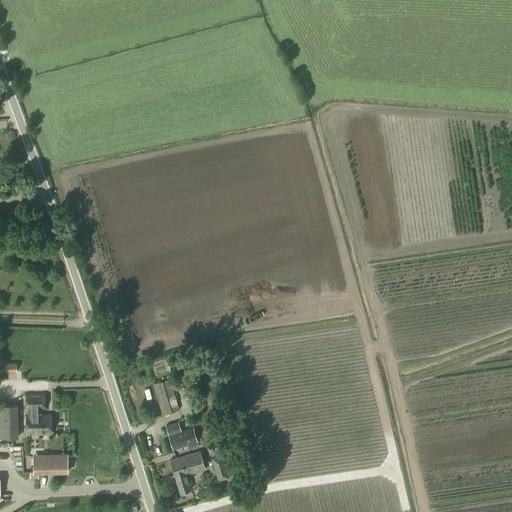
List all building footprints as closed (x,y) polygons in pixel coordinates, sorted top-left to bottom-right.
[(169,379),(153,384),(162,415),(178,410),(169,379)] [(44,410),(43,395),(25,395),(25,410),(27,410),(27,416),(26,416),(26,435),(50,435),(50,415),(39,415),(38,410),(44,410)] [(15,405),(0,405),(0,438),(16,438),(15,405)] [(190,418),(165,425),(172,450),(197,442),(190,418)] [(19,441),(0,441),(0,465),(20,464),(19,441)] [(200,451),(169,460),(179,493),(191,490),(186,475),(205,470),(200,451)] [(66,472),(66,455),(42,455),(42,466),(33,466),(33,472),(66,472)] [(222,456),(212,458),(218,481),(228,478),(222,456)]
